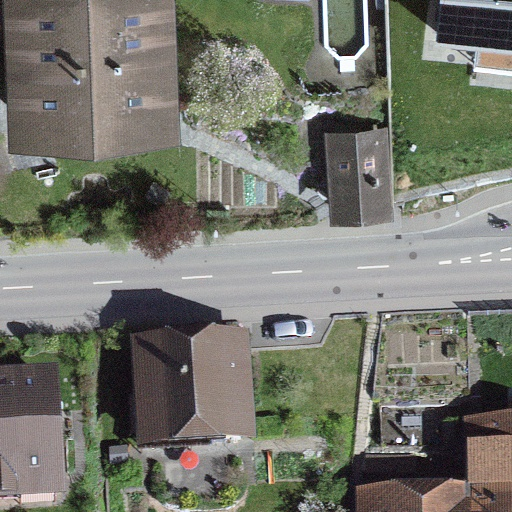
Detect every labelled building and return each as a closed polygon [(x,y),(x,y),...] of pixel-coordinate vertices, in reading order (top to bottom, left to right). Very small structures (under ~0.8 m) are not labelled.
[(15,37),(17,115),(153,109),(147,0),(29,0),(31,36),(15,37)] [(511,0),(441,0),(438,33),(511,41),(511,0)] [(335,139),(340,207),(381,204),(376,136),(335,139)] [(148,355),(154,442),(237,436),(232,350),(179,350),(179,353),(148,355)] [(49,383),(0,385),(0,485),(54,483),(49,383)] [(379,509),(378,511),(511,511),(511,431),(470,432),(470,495),(462,495),(463,508),(379,509)] [(363,476),(364,493),(410,492),(410,475),(363,476)]
